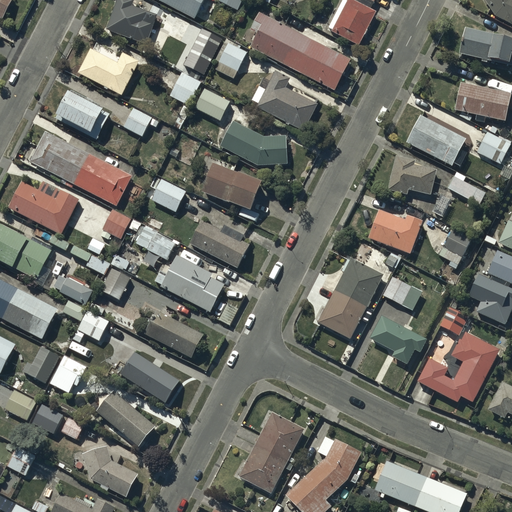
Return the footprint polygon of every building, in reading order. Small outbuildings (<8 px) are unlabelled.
[(0,0),(0,19),(3,21),(14,0),(0,0)] [(126,0),(118,0),(107,33),(148,48),(159,18),(132,9),(134,3),(126,0)] [(154,0),(195,21),(206,0),(154,0)] [(243,0),(221,0),(221,3),(239,11),(243,0)] [(377,0),(352,0),(372,10),(377,0)] [(511,0),(483,0),(496,19),(511,26),(511,0)] [(350,1),(333,34),(360,48),(377,15),(350,1)] [(202,27),(178,16),(170,34),(194,45),(202,27)] [(267,19),(251,50),(336,92),(352,61),(267,19)] [(208,32),(202,29),(199,36),(205,39),(208,32)] [(511,41),(467,31),(461,56),(511,67),(511,41)] [(229,45),(217,72),(237,82),(249,54),(229,45)] [(92,50),(79,76),(124,98),(141,64),(124,56),(120,64),(92,50)] [(145,73),(133,84),(145,97),(156,86),(145,73)] [(202,85),(183,75),(172,98),(191,108),(202,85)] [(290,82),(275,75),(257,111),(305,134),(318,108),(285,91),(290,82)] [(218,91),(222,83),(208,76),(204,84),(218,91)] [(511,97),(462,87),(456,113),(506,124),(511,97)] [(231,104),(206,92),(197,111),(222,123),(231,104)] [(71,95),(57,120),(97,142),(111,117),(71,95)] [(190,113),(184,110),(180,119),(186,122),(190,113)] [(153,120),(135,111),(126,129),(143,138),(153,120)] [(469,141),(422,118),(407,147),(453,169),(455,166),(463,170),(469,156),(463,153),(469,141)] [(184,123),(179,120),(176,128),(180,130),(184,123)] [(266,140),(234,123),(221,150),(259,169),(290,167),(288,138),(266,140)] [(47,134),(31,164),(117,208),(132,178),(47,134)] [(511,147),(489,135),(479,155),(501,167),(511,147)] [(180,153),(173,150),(170,155),(177,158),(180,153)] [(416,164),(397,159),(388,193),(408,198),(410,193),(431,198),(437,174),(415,169),(416,164)] [(215,166),(203,195),(253,215),(264,186),(215,166)] [(511,177),(511,172),(505,168),(501,177),(510,182),(511,177)] [(466,180),(458,175),(449,192),(480,208),(486,195),(464,184),(466,180)] [(188,193),(163,181),(153,203),(178,214),(188,193)] [(23,184),(9,212),(63,238),(80,203),(60,193),(56,201),(23,184)] [(132,222),(114,212),(104,232),(122,241),(132,222)] [(407,223),(380,213),(370,242),(411,257),(423,225),(409,219),(407,223)] [(162,226),(151,220),(149,225),(160,231),(162,226)] [(142,227),(135,223),(131,231),(138,234),(142,227)] [(203,223),(191,247),(238,270),(249,248),(242,244),(244,239),(225,230),(223,233),(203,223)] [(511,223),(510,223),(499,245),(511,251),(511,223)] [(2,227),(0,230),(0,262),(36,282),(51,253),(2,227)] [(177,245),(146,229),(137,246),(169,262),(177,245)] [(472,242),(453,232),(444,250),(463,259),(472,242)] [(497,243),(488,239),(486,243),(495,247),(497,243)] [(106,247),(95,241),(89,251),(101,257),(106,247)] [(93,258),(75,248),(72,255),(89,265),(93,258)] [(462,261),(449,254),(446,260),(459,267),(462,261)] [(511,259),(499,254),(489,276),(511,286),(511,259)] [(401,261),(392,256),(386,266),(396,271),(401,261)] [(130,265),(117,258),(113,266),(126,273),(130,265)] [(110,268),(94,259),(88,269),(105,278),(110,268)] [(212,315),(226,288),(212,281),(214,277),(179,259),(163,290),(212,315)] [(384,278),(352,262),(319,326),(352,342),(384,278)] [(114,272),(103,293),(120,302),(132,281),(114,272)] [(167,280),(161,277),(157,284),(163,287),(167,280)] [(511,290),(479,277),(469,300),(481,305),(477,315),(506,328),(511,313),(511,290)] [(67,282),(61,279),(55,289),(61,293),(67,282)] [(411,289),(393,280),(384,298),(402,307),(411,289)] [(94,294),(69,281),(62,295),(87,308),(94,294)] [(0,282),(0,319),(43,342),(58,312),(0,282)] [(98,304),(94,302),(89,311),(92,313),(98,304)] [(88,313),(70,303),(64,314),(82,324),(88,313)] [(106,311),(97,307),(94,313),(102,317),(106,311)] [(118,317),(106,311),(104,317),(133,332),(137,323),(119,314),(118,317)] [(469,320),(451,311),(442,329),(460,339),(469,320)] [(89,314),(79,333),(101,344),(111,324),(89,314)] [(158,314),(146,336),(192,361),(204,338),(158,314)] [(428,343),(383,319),(371,342),(395,355),(393,360),(409,368),(417,353),(421,356),(428,343)] [(85,337),(78,334),(74,342),(81,345),(85,337)] [(500,353),(467,336),(464,344),(461,342),(453,360),(465,366),(455,385),(445,380),(449,372),(431,362),(419,385),(459,405),(462,399),(474,405),(500,353)] [(0,376),(2,377),(18,348),(0,338),(0,376)] [(60,360),(43,351),(34,368),(29,365),(24,375),(47,386),(60,360)] [(136,356),(122,377),(168,406),(182,385),(136,356)] [(85,370),(66,359),(51,387),(70,397),(85,370)] [(511,384),(502,380),(487,407),(504,416),(507,410),(511,412),(511,384)] [(55,391),(50,388),(46,395),(50,398),(55,391)] [(38,404),(16,393),(6,412),(28,423),(38,404)] [(117,394),(99,414),(138,449),(156,429),(117,394)] [(304,427),(272,410),(238,475),(270,491),(304,427)] [(85,429),(70,421),(63,434),(78,442),(85,429)] [(361,451),(335,437),(334,438),(326,434),(317,449),(326,454),(325,457),(286,493),(302,511),(323,511),(331,505),(324,498),(346,478),(361,451)] [(16,447),(7,465),(25,474),(34,456),(16,447)] [(140,477),(114,464),(109,449),(84,458),(92,482),(129,500),(140,477)] [(458,511),(467,493),(387,460),(375,488),(382,491),(380,495),(383,496),(384,492),(433,511),(458,511)] [(0,491),(10,497),(21,480),(10,473),(0,488),(0,491)] [(60,491),(50,511),(110,511),(115,505),(97,496),(91,507),(60,491)] [(0,507),(9,511),(33,511),(34,511),(0,495),(0,507)] [(44,511),(48,506),(36,499),(32,507),(41,511),(44,511)]
